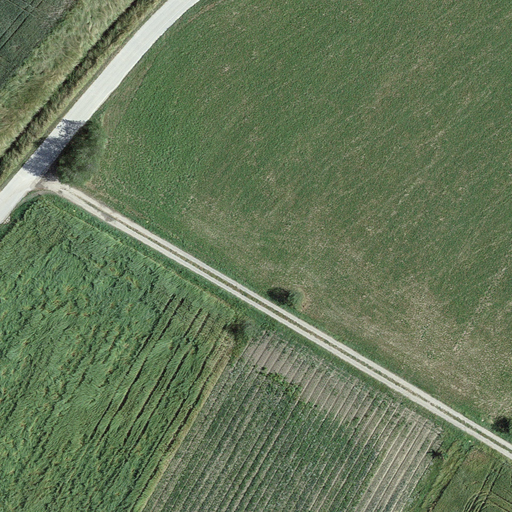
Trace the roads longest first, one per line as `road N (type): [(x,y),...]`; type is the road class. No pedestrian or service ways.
road 1 (track): [(35,167),(511,452)]
road 2 (track): [(183,0),(0,209)]
